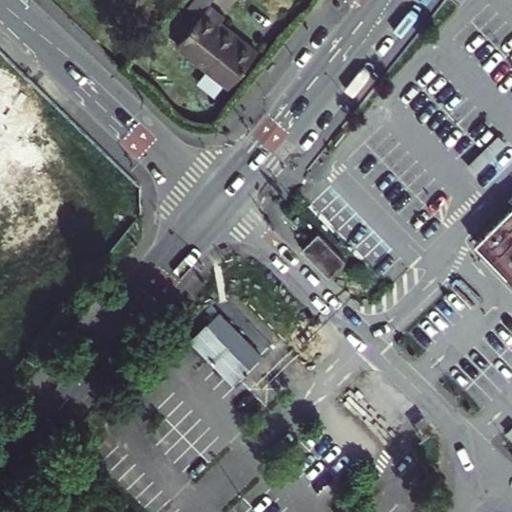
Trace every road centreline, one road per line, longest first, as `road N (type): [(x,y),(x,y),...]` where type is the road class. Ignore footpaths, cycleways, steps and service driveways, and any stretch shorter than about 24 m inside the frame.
road 1 (secondary): [(0,486),(64,399),(232,210)]
road 2 (secondary): [(214,195),(0,446)]
road 3 (tertiary): [(0,0),(214,195)]
road 4 (secondary): [(232,210),(409,0)]
road 5 (secondary): [(371,0),(299,101),(214,195)]
